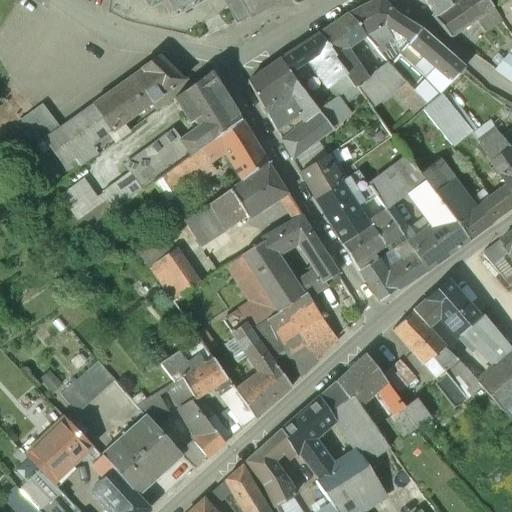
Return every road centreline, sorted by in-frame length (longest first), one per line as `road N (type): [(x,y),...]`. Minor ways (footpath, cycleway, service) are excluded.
road 1 (residential): [(377,321),(224,70)]
road 2 (residential): [(377,321),(171,511)]
road 3 (residential): [(224,70),(65,0)]
road 4 (residential): [(511,219),(377,321)]
road 5 (residential): [(351,0),(224,70)]
road 6 (residential): [(511,92),(403,0)]
